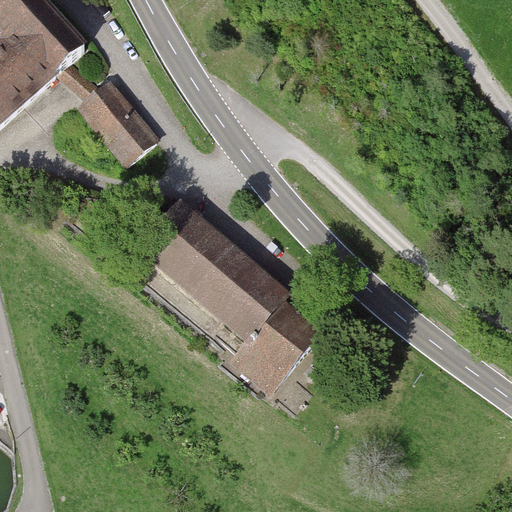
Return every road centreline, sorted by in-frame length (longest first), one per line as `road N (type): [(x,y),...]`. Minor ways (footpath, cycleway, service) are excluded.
road 1 (tertiary): [(511,399),(328,252),(225,126),(146,0)]
road 2 (track): [(511,325),(384,227),(297,147),(239,118),(225,126)]
road 3 (track): [(511,117),(423,0)]
